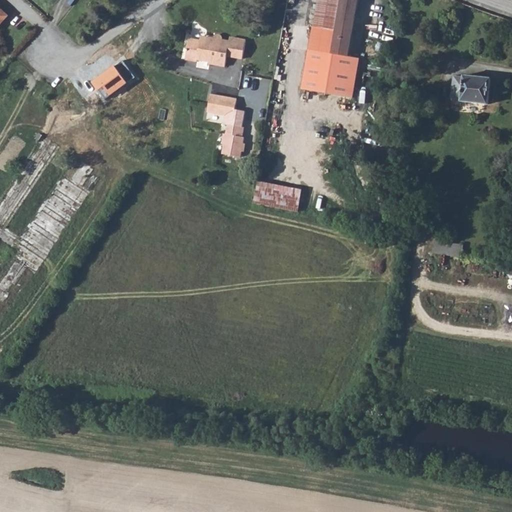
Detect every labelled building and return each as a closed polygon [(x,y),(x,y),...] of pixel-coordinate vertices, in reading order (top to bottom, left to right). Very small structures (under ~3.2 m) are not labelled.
[(310,85),(326,88),(330,64),(333,48),(341,0),(317,0),(310,46),(316,47),(310,85)] [(359,0),(341,0),(333,48),(350,51),(359,0)] [(0,29),(10,17),(0,8),(0,29)] [(202,38),(191,36),(187,57),(199,60),(200,57),(211,59),(211,62),(227,65),(229,54),(245,56),(248,38),(232,35),(232,39),(225,38),(224,33),(221,32),(217,33),(215,36),(204,33),(202,38)] [(330,64),(346,68),(350,51),(333,48),(330,64)] [(326,88),(343,91),(346,68),(330,64),(326,88)] [(465,69),(464,71),(463,93),(462,95),(489,99),(492,71),(465,69)] [(463,93),(464,71),(454,70),(452,92),(463,93)] [(236,103),(210,98),(207,115),(226,119),(225,127),(229,128),(227,139),(225,138),(223,150),(225,151),(224,157),(242,160),(245,142),(240,141),(244,115),(234,113),(236,103)] [(0,310),(26,270),(36,278),(105,176),(92,168),(74,156),(20,239),(13,250),(0,270),(0,310)] [(303,189),(258,181),(254,203),(298,211),(303,189)] [(435,239),(434,252),(463,255),(464,242),(435,239)]
